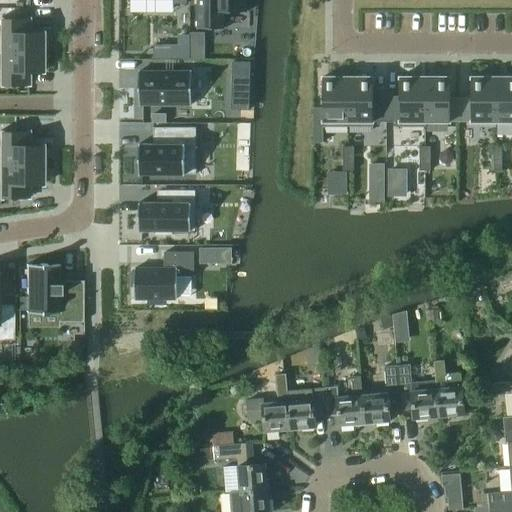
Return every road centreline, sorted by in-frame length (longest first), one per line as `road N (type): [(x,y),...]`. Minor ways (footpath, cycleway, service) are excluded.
road 1 (residential): [(0,235),(84,220),(84,0)]
road 2 (residential): [(511,44),(343,43)]
road 3 (residential): [(427,511),(419,481),(393,467),(334,477),(318,493),(316,511)]
